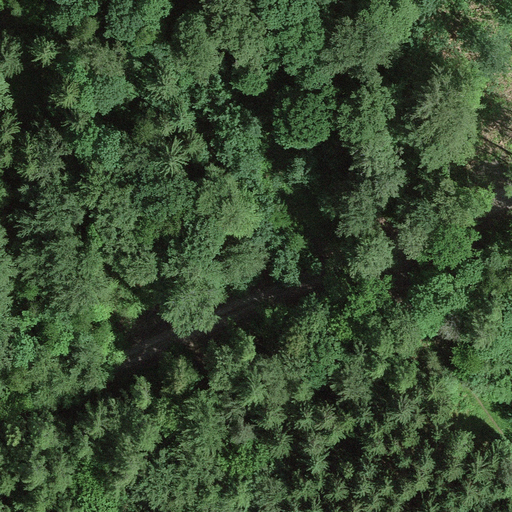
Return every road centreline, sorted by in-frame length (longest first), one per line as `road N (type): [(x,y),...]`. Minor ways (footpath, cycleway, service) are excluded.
road 1 (track): [(511,192),(0,412)]
road 2 (track): [(384,243),(511,414)]
